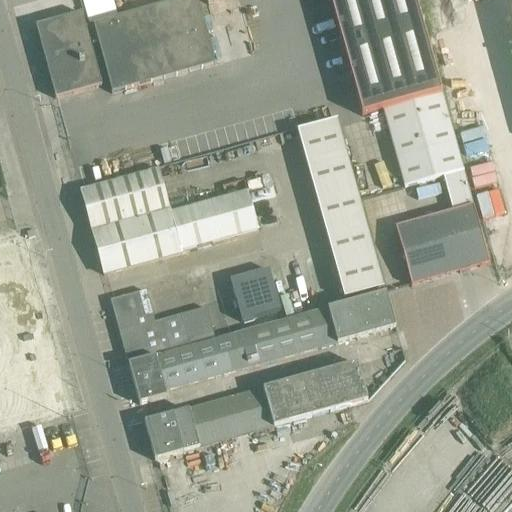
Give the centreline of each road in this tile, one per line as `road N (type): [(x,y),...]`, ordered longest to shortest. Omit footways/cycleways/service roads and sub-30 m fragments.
road 1 (residential): [(134,511),(0,26)]
road 2 (residential): [(317,511),(405,394),(511,303)]
